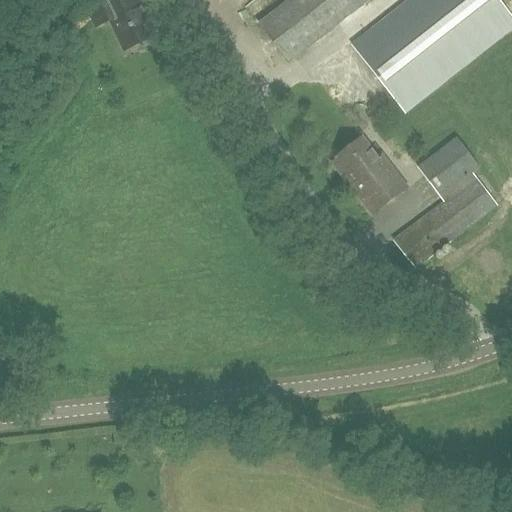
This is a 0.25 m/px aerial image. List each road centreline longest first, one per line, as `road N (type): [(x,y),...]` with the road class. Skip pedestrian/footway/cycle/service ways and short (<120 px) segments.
road 1 (tertiary): [(0,420),(341,383),(491,350)]
road 2 (unclassified): [(491,350),(467,320),(318,228),(276,171),(188,0)]
